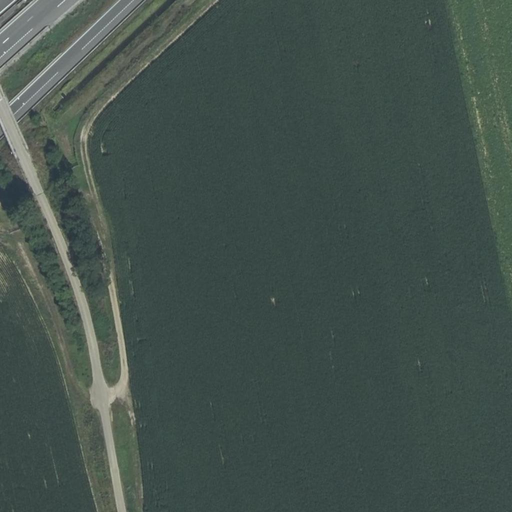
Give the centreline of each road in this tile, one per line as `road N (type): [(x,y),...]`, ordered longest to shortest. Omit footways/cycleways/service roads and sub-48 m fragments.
road 1 (track): [(139,511),(105,220),(89,183),(85,137),(99,112),(217,0)]
road 2 (track): [(124,511),(79,282),(0,104)]
road 3 (motorway): [(0,121),(126,0)]
